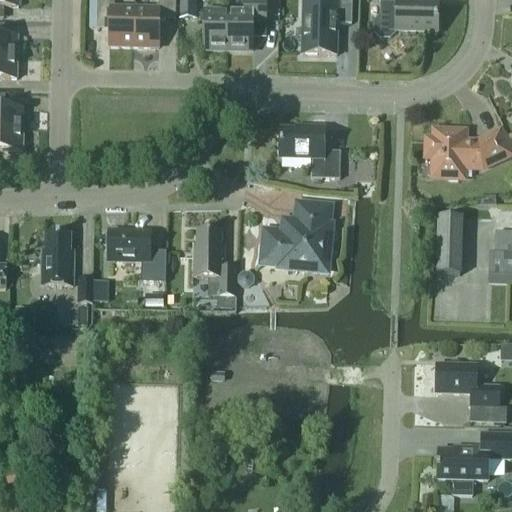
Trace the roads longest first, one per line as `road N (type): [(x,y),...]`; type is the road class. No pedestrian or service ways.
road 1 (residential): [(238,104),(273,95),(430,94),(473,57),(483,0)]
road 2 (residential): [(57,198),(148,192),(178,174),(238,104)]
road 3 (residential): [(238,104),(212,79),(61,79)]
road 4 (residential): [(368,511),(390,481),(388,378)]
